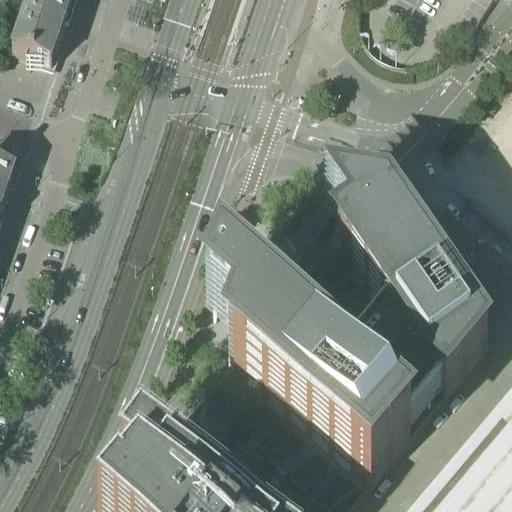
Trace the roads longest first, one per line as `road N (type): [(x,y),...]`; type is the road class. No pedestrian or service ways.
road 1 (secondary): [(150,108),(54,389),(0,497)]
road 2 (secondary): [(88,511),(164,342),(213,192)]
road 3 (residential): [(70,148),(0,359)]
road 4 (unclassified): [(417,145),(303,32),(289,0)]
road 5 (residential): [(120,0),(70,148)]
road 6 (unclassified): [(213,192),(256,167),(353,162)]
road 7 (unclassified): [(353,162),(324,140),(239,114)]
road 8 (secondary): [(239,114),(277,0)]
